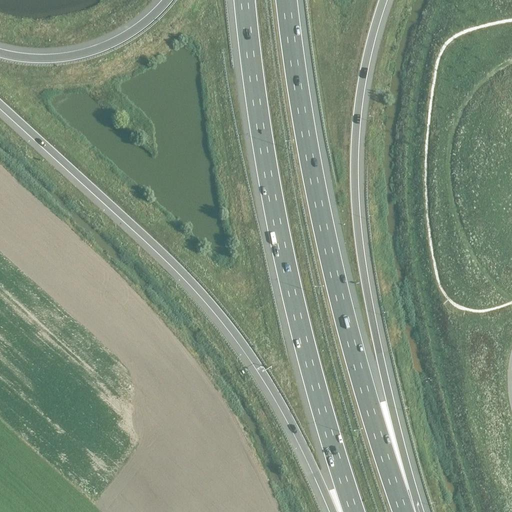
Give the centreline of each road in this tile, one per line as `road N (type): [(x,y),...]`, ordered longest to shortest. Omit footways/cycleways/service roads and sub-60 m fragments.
road 1 (motorway): [(0,105),(223,318),(276,395),(334,511)]
road 2 (motorway): [(404,511),(339,297),(286,0)]
road 3 (motorway): [(243,0),(287,269),(353,511)]
road 4 (motorway): [(405,511),(355,205),(365,74),(387,0)]
road 5 (motorway): [(167,0),(135,31),(87,52),(51,59),(0,52)]
